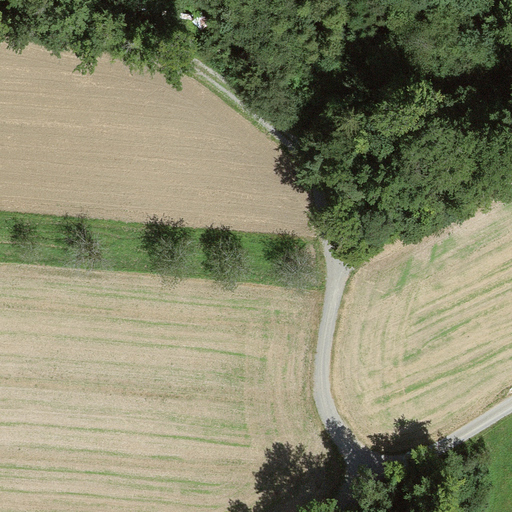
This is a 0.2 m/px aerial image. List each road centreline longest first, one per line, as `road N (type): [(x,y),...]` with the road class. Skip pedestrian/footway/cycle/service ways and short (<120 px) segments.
road 1 (track): [(511,404),(394,463),(354,453),(338,436),(323,392),(335,254),(511,55)]
road 2 (track): [(335,254),(311,165),(259,108),(106,0)]
